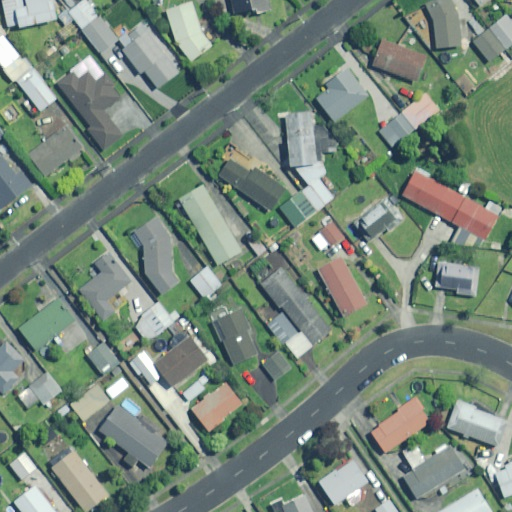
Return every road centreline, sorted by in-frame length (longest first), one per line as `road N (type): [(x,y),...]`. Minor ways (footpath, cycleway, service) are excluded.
road 1 (residential): [(346,0),(0,274)]
road 2 (residential): [(511,364),(451,342),(386,351),(290,434),(178,511)]
